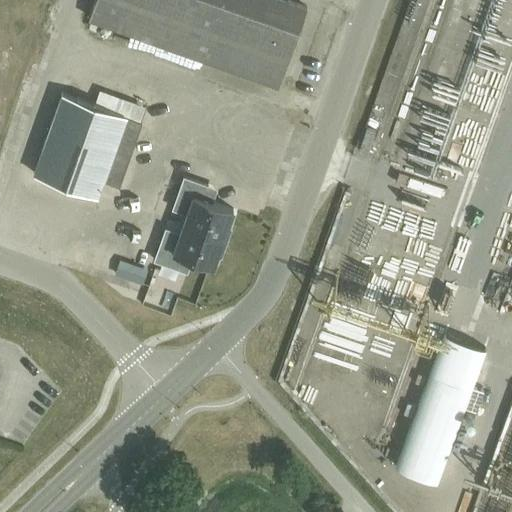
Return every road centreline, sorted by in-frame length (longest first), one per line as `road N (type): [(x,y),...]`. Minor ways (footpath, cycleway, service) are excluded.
road 1 (tertiary): [(215,345),(271,286),(371,0)]
road 2 (unclassified): [(361,511),(215,345)]
road 3 (unclassified): [(164,394),(60,285),(0,262)]
